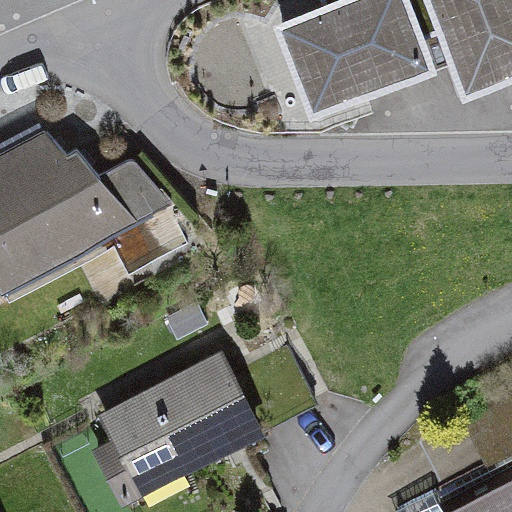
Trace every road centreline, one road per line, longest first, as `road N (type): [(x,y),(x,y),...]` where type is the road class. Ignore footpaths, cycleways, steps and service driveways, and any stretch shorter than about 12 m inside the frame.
road 1 (residential): [(107,34),(148,98),(200,145),(268,172),(511,167)]
road 2 (residential): [(511,346),(387,417),(329,511)]
